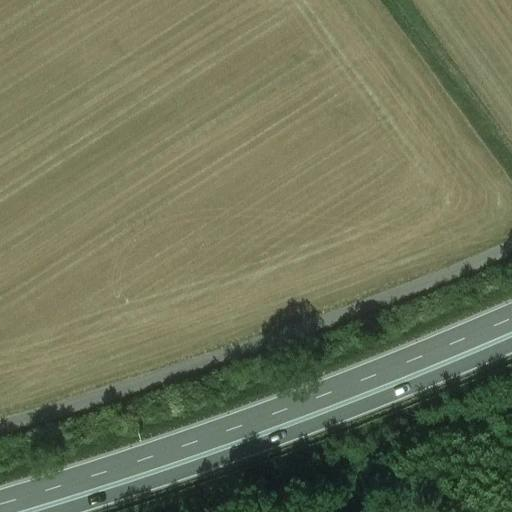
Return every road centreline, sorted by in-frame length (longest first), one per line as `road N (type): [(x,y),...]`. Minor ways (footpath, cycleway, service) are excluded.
road 1 (trunk): [(511,307),(388,364),(0,495)]
road 2 (unclassified): [(511,247),(284,337),(0,427)]
road 3 (trunk): [(51,511),(257,444),(511,345)]
